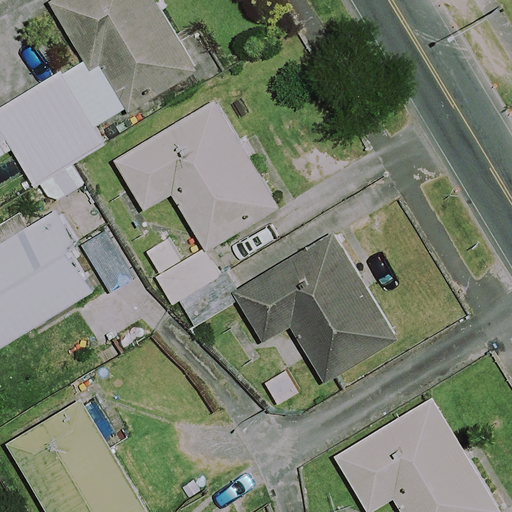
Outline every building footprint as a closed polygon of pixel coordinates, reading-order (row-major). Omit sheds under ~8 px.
[(88,184),(76,162),(107,145),(99,131),(208,69),(169,0),(55,0),(53,2),(85,59),(0,107),(0,144),(10,139),(35,185),(43,181),(55,202),(88,184)] [(281,207),(216,100),(118,160),(148,209),(175,192),(210,250),(281,207)] [(82,244),(61,208),(0,244),(0,348),(94,291),(70,251),(82,244)] [(169,235),(141,253),(191,330),(236,301),(209,259),(192,270),(169,235)] [(398,341),(337,235),(237,292),(266,342),(295,326),(327,382),(398,341)] [(112,236),(85,252),(108,292),(136,277),(112,236)] [(152,511),(81,393),(9,437),(53,511),(152,511)] [(496,511),(434,401),(339,454),(371,511),(398,496),(407,511),(496,511)]
